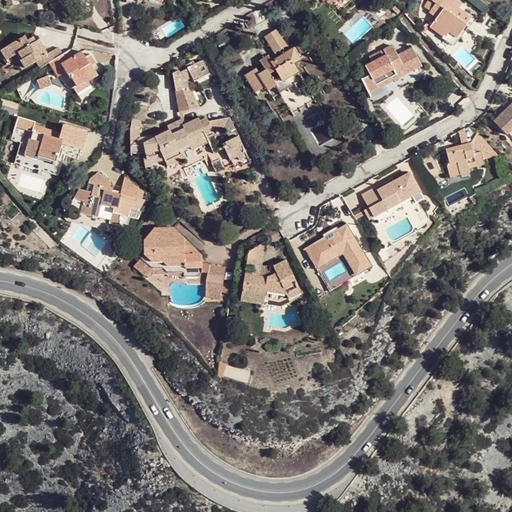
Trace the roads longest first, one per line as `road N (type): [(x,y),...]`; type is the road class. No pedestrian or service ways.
road 1 (primary): [(511,262),(473,300),(360,447),(333,474),(299,488),(248,486),(217,473),(90,315),(0,281)]
road 2 (residential): [(288,215),(481,106),(511,37)]
road 3 (residential): [(134,70),(253,0)]
